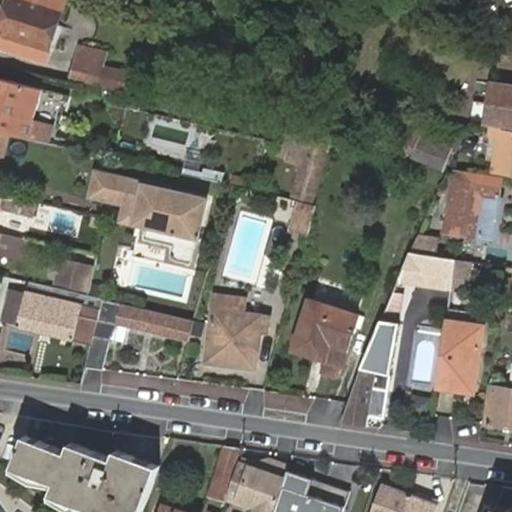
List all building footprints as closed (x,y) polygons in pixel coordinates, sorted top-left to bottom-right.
[(66,0),(8,0),(0,27),(0,31),(2,32),(0,36),(0,45),(47,60),(52,46),(59,24),(66,0)] [(107,53),(92,49),(80,46),(77,61),(104,67),(107,53)] [(100,84),(128,91),(132,74),(104,67),(77,61),(73,78),(100,84)] [(0,129),(12,132),(49,142),(54,126),(36,120),(36,119),(44,87),(0,77),(0,129)] [(511,86),(491,83),(485,122),(511,126),(511,86)] [(67,92),(44,87),(36,119),(36,120),(54,126),(49,142),(55,144),(67,92)] [(502,128),(492,127),(490,134),(500,135),(495,170),(511,172),(511,132),(502,131),(502,128)] [(12,132),(0,129),(0,157),(5,158),(12,132)] [(462,141),(448,134),(445,141),(424,133),(422,135),(410,129),(402,148),(415,154),(413,157),(442,169),(443,167),(448,169),(450,166),(462,141)] [(331,152),(334,141),(299,133),(297,141),(292,160),(300,162),(293,193),(314,197),(324,150),(331,152)] [(485,168),(495,170),(500,135),(490,134),(485,168)] [(462,198),(466,172),(455,170),(451,196),(462,198)] [(503,178),(466,172),(462,198),(451,196),(446,230),(476,235),(482,193),(501,196),(503,178)] [(147,227),(197,239),(206,199),(98,174),(94,194),(128,202),(124,219),(148,225),(147,227)] [(0,208),(20,213),(33,217),(37,201),(24,197),(14,195),(0,192),(0,208)] [(289,228),(308,234),(316,204),(297,200),(289,228)] [(192,262),(197,239),(147,227),(145,238),(174,245),(171,257),(192,262)] [(2,234),(0,244),(0,254),(21,260),(26,239),(21,238),(9,235),(2,234)] [(419,235),(418,252),(437,254),(438,237),(419,235)] [(94,267),(97,256),(96,256),(71,250),(69,260),(94,267)] [(457,259),(411,252),(404,267),(422,270),(420,283),(445,287),(445,285),(447,276),(454,276),(457,259)] [(511,257),(487,254),(486,263),(511,267),(511,257)] [(56,284),(88,292),(94,267),(69,260),(63,258),(56,284)] [(472,261),(457,259),(454,276),(466,279),(470,279),(472,261)] [(404,267),(399,280),(420,283),(422,270),(404,267)] [(454,276),(447,276),(445,285),(452,286),(454,276)] [(465,287),(466,279),(454,276),(453,285),(465,287)] [(97,325),(100,311),(26,294),(12,291),(5,324),(19,327),(92,344),(97,325)] [(213,294),(212,309),(205,362),(254,368),(259,332),(265,333),(268,316),(241,313),(243,298),(213,294)] [(113,301),(104,299),(100,311),(97,325),(106,328),(113,301)] [(313,301),(311,300),(295,349),(325,358),(320,373),(338,378),(343,364),(359,315),(356,315),(313,301)] [(118,324),(190,340),(195,321),(124,304),(118,324)] [(403,307),(388,305),(362,368),(349,403),(342,422),(367,426),(369,414),(385,416),(386,408),(403,307)] [(438,379),(475,385),(485,326),(486,315),(449,310),(447,320),(438,379)] [(87,366),(104,369),(113,329),(106,328),(97,325),(92,344),(87,366)] [(438,379),(437,386),(467,391),(475,392),(475,385),(438,379)] [(499,380),(494,379),(487,423),(511,426),(511,389),(498,387),(499,380)] [(143,511),(161,466),(118,449),(115,458),(73,442),(69,451),(27,435),(15,466),(57,482),(53,494),(96,510),(94,511),(143,511)] [(240,450),(225,445),(210,495),(225,500),(240,450)] [(275,511),(286,484),(287,479),(240,463),(229,495),(259,505),(256,511),(275,511)] [(315,479),(290,470),(286,484),(310,492),(315,479)] [(404,511),(411,494),(383,483),(371,511),(404,511)] [(344,511),(346,506),(287,486),(277,511),(344,511)] [(435,511),(439,504),(411,494),(404,511),(435,511)]
